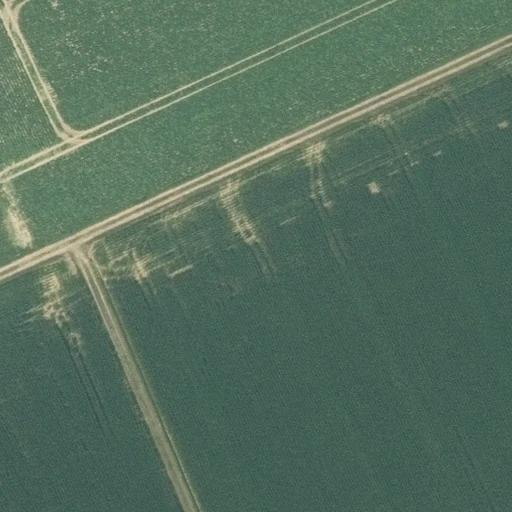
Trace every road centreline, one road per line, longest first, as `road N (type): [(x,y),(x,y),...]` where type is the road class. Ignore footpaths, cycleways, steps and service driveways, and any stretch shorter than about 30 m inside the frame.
road 1 (track): [(511,42),(0,278)]
road 2 (track): [(71,244),(89,260),(195,511)]
